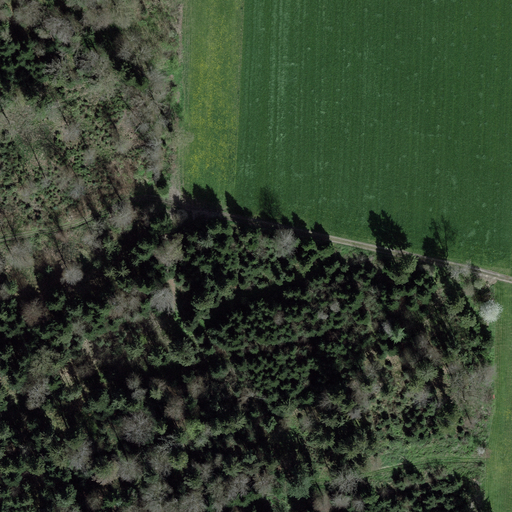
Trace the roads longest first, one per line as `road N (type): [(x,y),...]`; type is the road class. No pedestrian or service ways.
road 1 (track): [(511,279),(311,233),(201,233)]
road 2 (track): [(511,446),(475,445),(217,511)]
